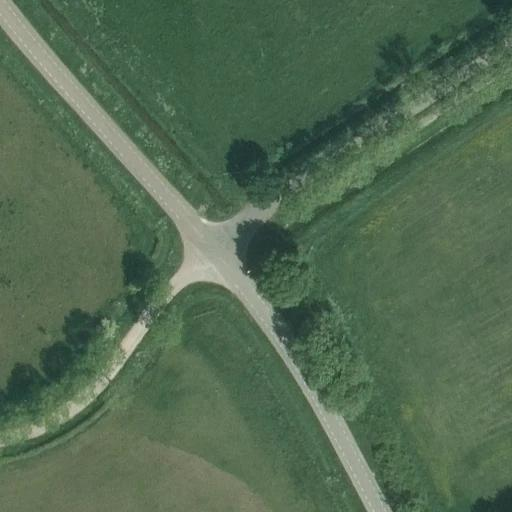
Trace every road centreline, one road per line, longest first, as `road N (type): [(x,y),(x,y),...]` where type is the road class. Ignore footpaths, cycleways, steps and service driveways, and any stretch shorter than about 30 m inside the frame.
road 1 (unclassified): [(217,251),(511,51)]
road 2 (tertiary): [(217,251),(1,0)]
road 3 (tertiary): [(379,511),(285,339),(217,251)]
road 4 (track): [(0,439),(74,409),(110,373),(153,307),(217,251)]
